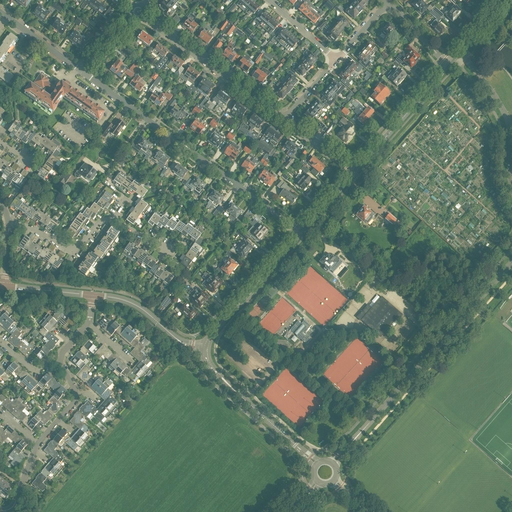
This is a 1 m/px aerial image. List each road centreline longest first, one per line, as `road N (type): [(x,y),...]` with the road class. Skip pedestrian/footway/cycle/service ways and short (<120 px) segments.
road 1 (residential): [(332,463),(511,261)]
road 2 (residential): [(300,232),(83,72)]
road 3 (residential): [(283,119),(137,12)]
road 4 (tertiary): [(316,464),(210,367),(205,348)]
road 5 (tertiary): [(205,348),(300,232)]
road 6 (residential): [(511,184),(503,108),(460,53)]
road 7 (tertiary): [(353,172),(448,66)]
road 8 (tertiary): [(205,348),(181,341),(131,303),(92,295)]
road 9 (residential): [(115,220),(103,220),(73,248),(8,225)]
